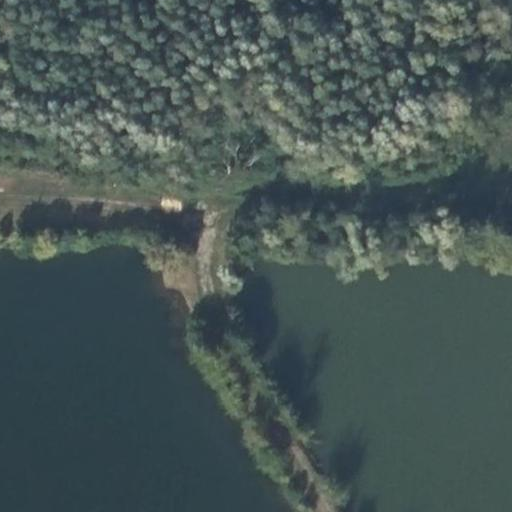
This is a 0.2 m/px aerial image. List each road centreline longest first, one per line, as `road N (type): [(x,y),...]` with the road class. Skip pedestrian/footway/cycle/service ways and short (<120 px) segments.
road 1 (track): [(511,145),(471,177),(419,190),(316,193),(194,213),(0,200)]
road 2 (track): [(326,511),(225,336),(194,213)]
